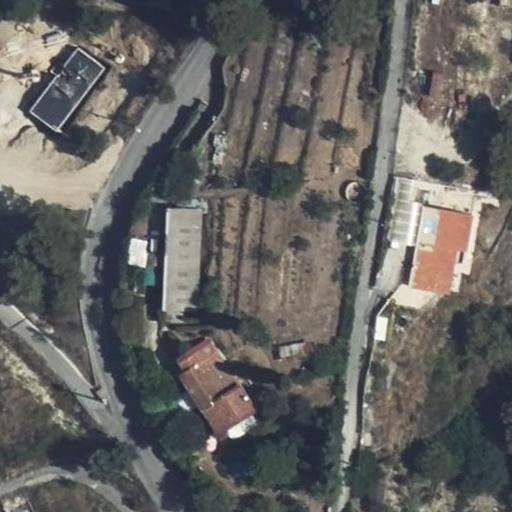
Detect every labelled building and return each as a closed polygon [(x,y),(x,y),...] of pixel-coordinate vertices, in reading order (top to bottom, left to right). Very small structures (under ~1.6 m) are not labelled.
[(197,309),(201,208),(168,207),(165,309),(197,309)] [(473,220),(425,210),(412,273),(440,279),(443,264),(454,266),(463,268),(473,220)] [(447,298),(454,266),(443,264),(440,279),(412,273),(409,290),(447,298)] [(209,409),(241,388),(206,334),(177,353),(187,370),(183,374),(206,408),(207,407),(209,409)] [(253,409),(241,388),(209,409),(223,428),(253,409)] [(50,511),(93,511),(85,493),(68,489),(45,500),(50,511)]
